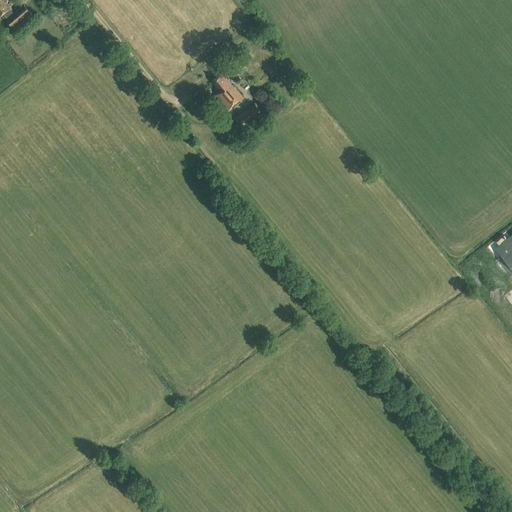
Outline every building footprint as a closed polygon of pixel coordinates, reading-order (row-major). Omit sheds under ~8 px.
[(7,0),(0,0),(0,18),(4,15),(8,20),(7,21),(15,30),(32,15),(25,6),(14,15),(10,10),(12,9),(6,2),(8,1),(7,0)] [(217,96),(229,110),(244,99),(235,87),(234,88),(222,74),(213,81),(221,92),(217,96)] [(258,93),(254,96),(264,110),(267,107),(261,99),(262,98),(258,93)] [(265,116),(255,104),(254,103),(234,120),(240,127),(246,122),(251,127),(265,116)] [(239,128),(233,122),(224,129),(230,136),(239,128)] [(511,233),(495,248),(501,255),(496,259),(510,276),(511,275),(511,233)]
